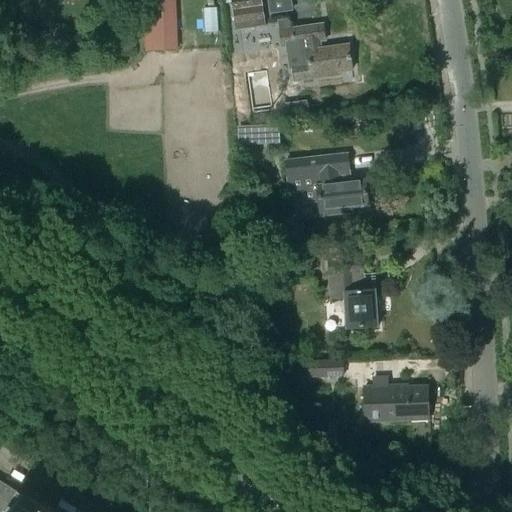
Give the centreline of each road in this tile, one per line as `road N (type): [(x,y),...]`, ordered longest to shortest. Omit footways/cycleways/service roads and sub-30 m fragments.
road 1 (residential): [(486,511),(474,234),(446,0)]
road 2 (primary): [(284,511),(150,387),(0,281)]
